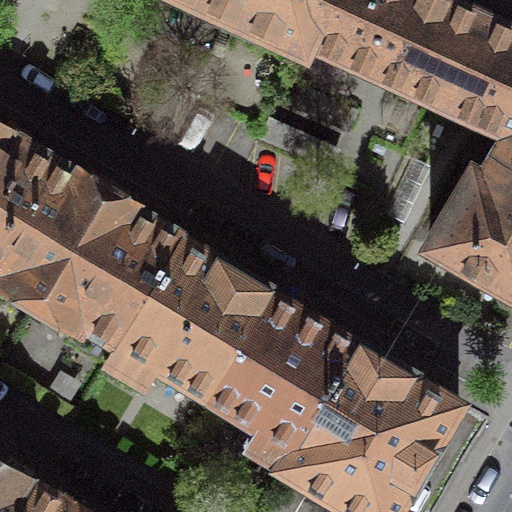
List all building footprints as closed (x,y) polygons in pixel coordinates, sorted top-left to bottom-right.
[(125,0),(120,10),(210,50),(224,18),(184,0),(213,0),(302,40),(320,0),(125,0)] [(307,33),(446,97),(485,9),(465,0),(320,0),(302,40),(304,41),(307,33)] [(511,21),(485,9),(446,97),(511,126),(511,21)] [(321,95),(288,80),(280,96),(348,127),(355,111),(321,95)] [(251,105),(236,97),(229,111),(258,127),(265,113),(251,105)] [(303,135),(270,119),(262,135),(330,167),(337,151),(303,135)] [(0,123),(0,187),(28,141),(0,123)] [(54,156),(28,141),(0,187),(0,266),(3,268),(1,271),(40,295),(106,186),(79,170),(79,171),(54,156)] [(493,147),(511,158),(511,155),(494,145),(493,147)] [(511,158),(493,147),(481,166),(474,162),(429,238),(511,285),(511,158)] [(124,197),(106,186),(40,295),(81,320),(83,316),(120,338),(182,233),(153,216),(124,198),(124,197)] [(271,285),(241,267),(214,250),(213,251),(182,233),(120,338),(208,390),(271,285)] [(271,285),(208,390),(293,441),(280,462),(283,464),(359,337),(356,336),(355,337),(314,312),(272,287),(273,286),(271,285)] [(359,337),(283,464),(363,511),(391,511),(408,485),(409,485),(436,440),(435,439),(459,399),(416,373),(416,372),(388,355),(359,337)] [(0,456),(0,511),(16,511),(37,479),(0,456)] [(94,511),(82,504),(66,495),(65,496),(37,479),(16,511),(94,511)]
